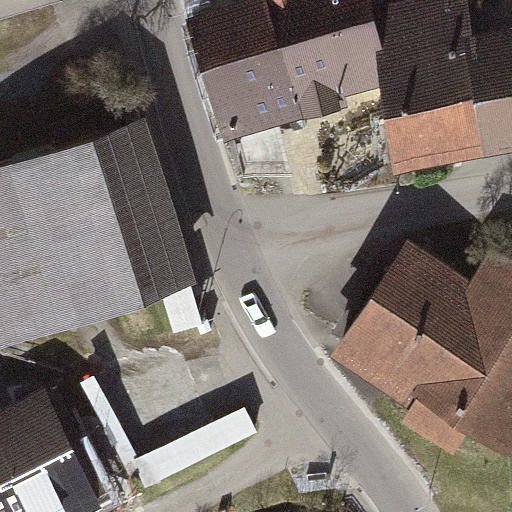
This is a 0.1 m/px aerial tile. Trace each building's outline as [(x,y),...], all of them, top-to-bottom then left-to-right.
[(383,43),(376,12),(273,39),(262,0),(219,0),(186,9),(222,137),(348,102),(345,91),(380,81),(373,44),(383,43)] [(262,0),(273,39),(376,12),(374,2),(373,0),(262,0)] [(394,170),(485,154),(464,33),(475,31),(469,0),(386,0),(374,2),(376,12),(383,43),(373,44),(380,81),(394,170)] [(464,33),(485,154),(496,153),(495,148),(511,145),(511,24),(475,31),(464,33)] [(145,115),(0,160),(0,344),(198,282),(145,115)] [(472,277),(407,236),(331,353),(411,404),(403,416),(454,449),(468,427),(510,454),(511,451),(511,256),(493,244),(472,277)] [(0,476),(73,441),(45,384),(0,405),(0,476)] [(0,511),(73,511),(101,499),(73,441),(0,476),(0,511)]
